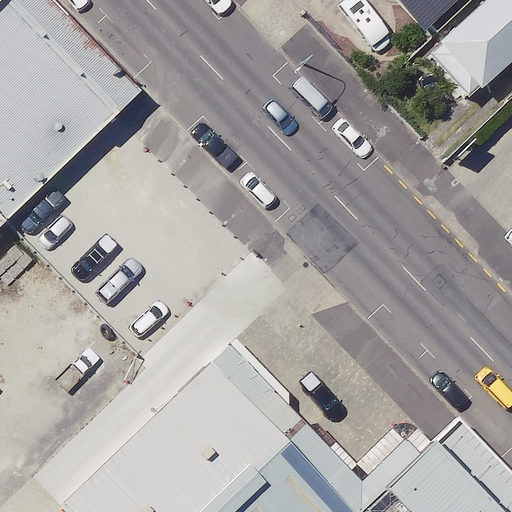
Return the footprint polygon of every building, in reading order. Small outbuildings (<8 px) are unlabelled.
[(387,0),(418,35),(457,0),(387,0)] [(511,0),(486,0),(422,57),(464,103),(511,59),(511,0)] [(0,216),(65,154),(0,86),(0,216)] [(511,127),(477,161),(511,196),(511,127)] [(209,511),(262,463),(180,376),(35,511),(209,511)] [(307,511),(262,463),(209,511),(307,511)] [(454,511),(410,465),(359,511),(454,511)]
